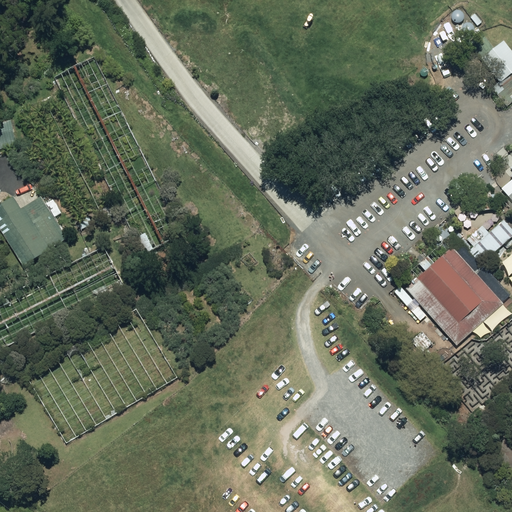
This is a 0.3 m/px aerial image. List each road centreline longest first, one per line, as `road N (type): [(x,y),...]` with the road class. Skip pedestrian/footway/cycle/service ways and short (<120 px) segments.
road 1 (unknown): [(487,152),(467,62),(477,20)]
road 2 (unknown): [(368,246),(441,351)]
